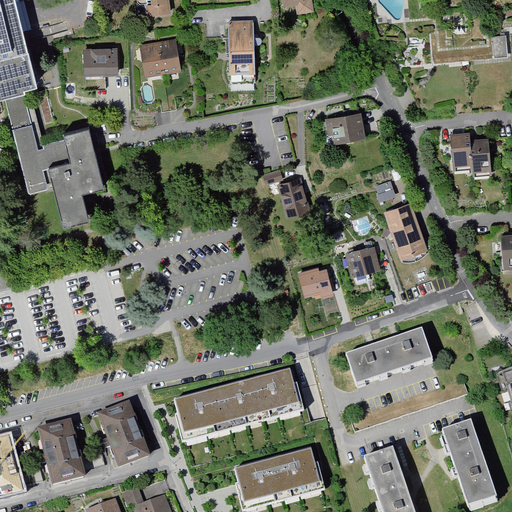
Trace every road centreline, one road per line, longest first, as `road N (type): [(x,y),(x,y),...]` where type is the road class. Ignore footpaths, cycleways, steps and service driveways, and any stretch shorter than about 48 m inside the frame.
road 1 (residential): [(471,289),(303,345),(0,415)]
road 2 (residential): [(108,143),(382,86)]
road 3 (residential): [(165,462),(141,399),(0,433)]
road 4 (residential): [(165,462),(0,506)]
